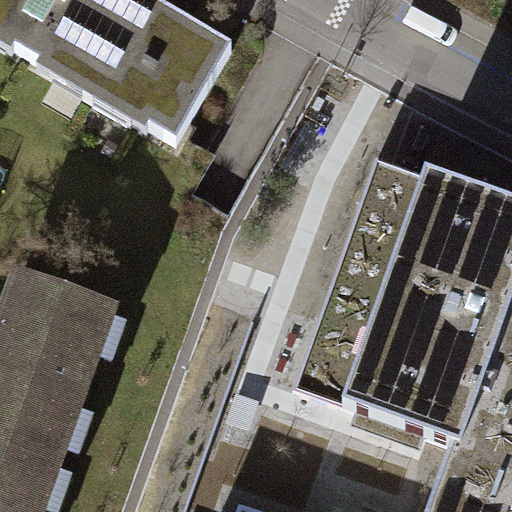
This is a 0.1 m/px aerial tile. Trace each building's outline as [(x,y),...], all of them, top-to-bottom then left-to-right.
[(229,47),(143,0),(0,0),(0,46),(53,76),(58,68),(136,111),(131,121),(174,145),(229,47)] [(511,210),(377,162),(294,393),(454,451),(457,452),(511,299),(511,210)] [(18,276),(0,326),(0,443),(53,462),(107,307),(18,276)] [(511,511),(511,299),(457,452),(454,451),(431,511),(511,511)] [(0,443),(0,511),(35,511),(53,462),(0,443)]
